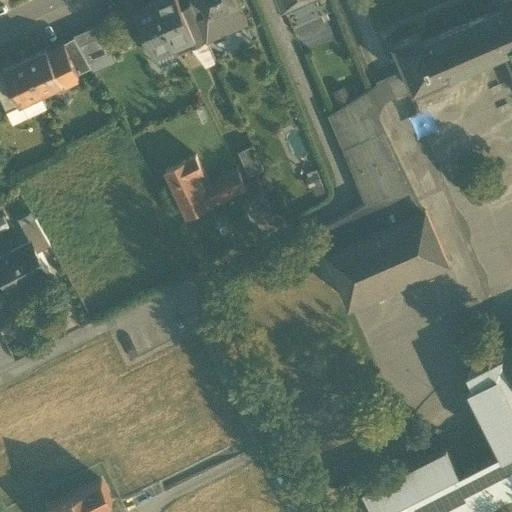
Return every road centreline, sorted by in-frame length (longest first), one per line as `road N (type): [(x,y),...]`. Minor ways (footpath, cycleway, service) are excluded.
road 1 (residential): [(274,438),(194,276),(113,319)]
road 2 (residential): [(135,511),(274,438)]
